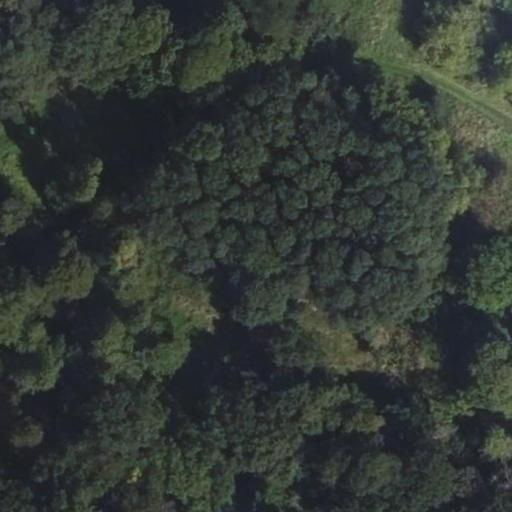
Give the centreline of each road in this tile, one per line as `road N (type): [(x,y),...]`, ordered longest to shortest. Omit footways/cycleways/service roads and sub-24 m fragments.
road 1 (track): [(511,371),(159,365),(81,387),(0,435)]
road 2 (track): [(511,132),(363,64),(270,41),(208,0)]
